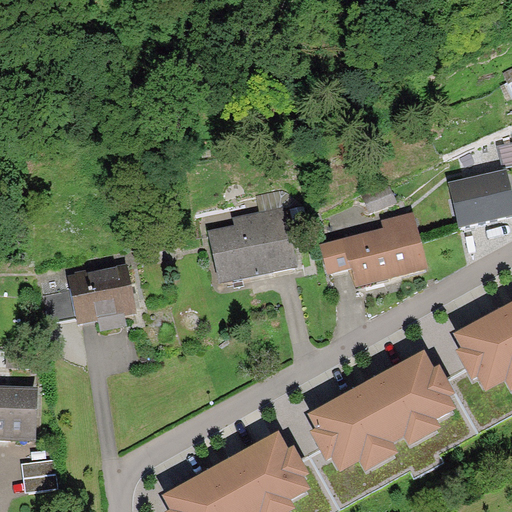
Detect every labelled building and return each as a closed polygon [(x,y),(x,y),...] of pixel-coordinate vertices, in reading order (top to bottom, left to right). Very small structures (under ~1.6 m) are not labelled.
[(511,194),(507,174),(448,187),(459,234),(511,222),(511,194)] [(234,229),(207,234),(218,289),(298,273),(285,209),(232,219),(234,229)] [(430,275),(414,215),(378,224),(380,232),(317,248),(326,282),(352,275),(357,293),(430,275)] [(133,317),(124,271),(60,283),(69,329),(133,317)] [(461,360),(456,363),(472,391),(476,389),(485,404),(505,393),(510,403),(511,402),(511,312),(453,346),(461,360)] [(316,440),(310,443),(326,471),(331,469),(339,484),(359,473),(365,483),(398,464),(393,456),(404,450),(408,458),(442,439),(437,430),(456,419),(449,407),(455,404),(439,375),(434,378),(424,360),(308,425),(316,440)] [(33,393),(0,392),(0,446),(31,447),(33,393)] [(165,511),(292,511),(291,511),(311,500),(304,487),(309,484),(293,455),(288,458),(278,441),(162,506),(165,511)] [(51,463),(15,468),(20,498),(56,493),(51,463)]
